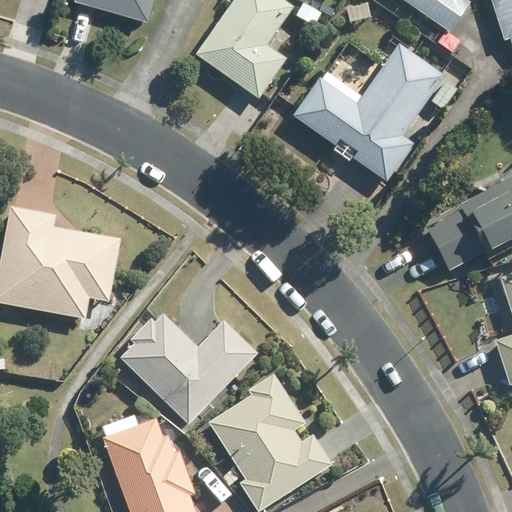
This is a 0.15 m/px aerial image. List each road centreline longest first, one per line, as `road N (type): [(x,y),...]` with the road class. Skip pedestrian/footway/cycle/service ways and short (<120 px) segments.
road 1 (residential): [(123,130),(221,196),(295,261),(363,338),(418,421),(460,511)]
road 2 (residential): [(123,130),(188,0)]
road 3 (residential): [(0,81),(123,130)]
